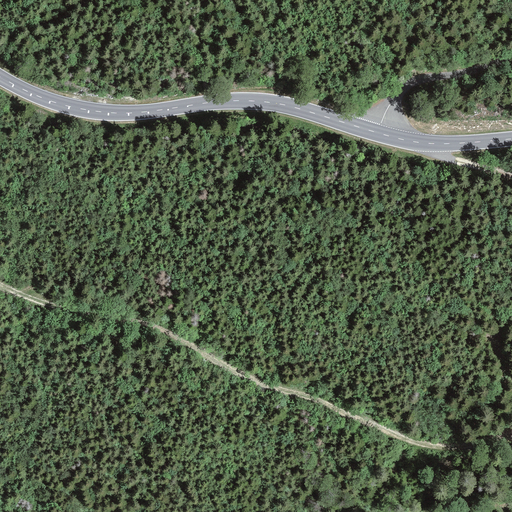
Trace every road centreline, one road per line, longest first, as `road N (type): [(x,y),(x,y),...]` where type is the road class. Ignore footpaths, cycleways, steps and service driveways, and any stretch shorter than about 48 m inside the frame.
road 1 (track): [(511,435),(451,447),(404,439),(179,338),(0,284)]
road 2 (secondary): [(511,138),(411,141),(249,100),(105,112),(53,102),(0,76)]
road 3 (track): [(376,132),(412,82),(511,59)]
